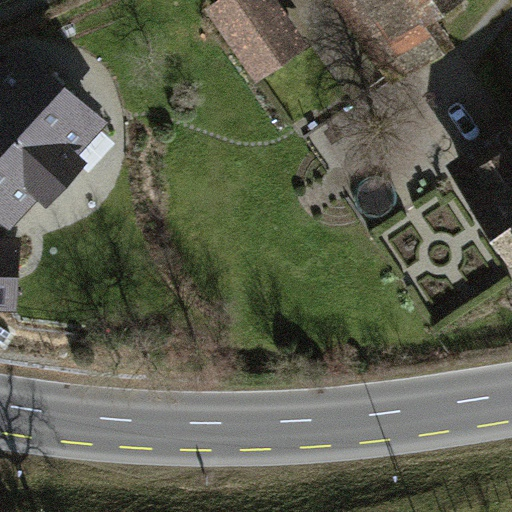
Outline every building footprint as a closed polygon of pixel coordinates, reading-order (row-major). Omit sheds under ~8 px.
[(222,0),(218,3),(217,12),(238,42),(246,44),(279,21),(280,13),(271,0),(222,0)] [(401,33),(378,0),(342,0),(395,78),(444,45),(425,17),(401,33)] [(378,0),(401,33),(425,17),(451,0),(378,0)] [(23,54),(0,78),(0,203),(9,211),(37,181),(48,191),(78,159),(67,149),(94,119),(23,54)] [(511,134),(462,168),(511,241),(511,134)] [(0,304),(13,305),(17,241),(0,240),(0,304)]
